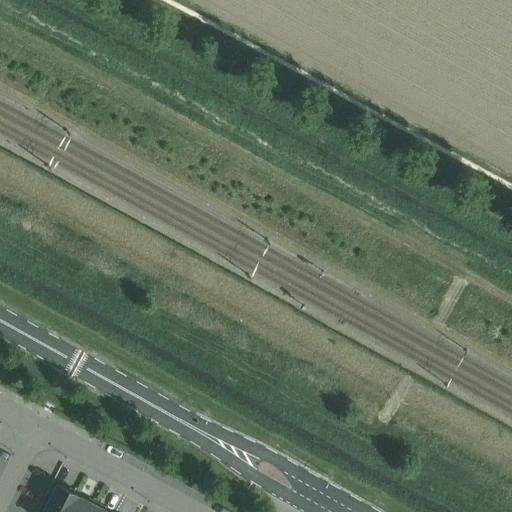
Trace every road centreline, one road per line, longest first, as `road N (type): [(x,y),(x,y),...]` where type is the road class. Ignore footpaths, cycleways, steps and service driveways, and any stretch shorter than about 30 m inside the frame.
road 1 (tertiary): [(221,445),(0,321)]
road 2 (residential): [(193,511),(40,429)]
